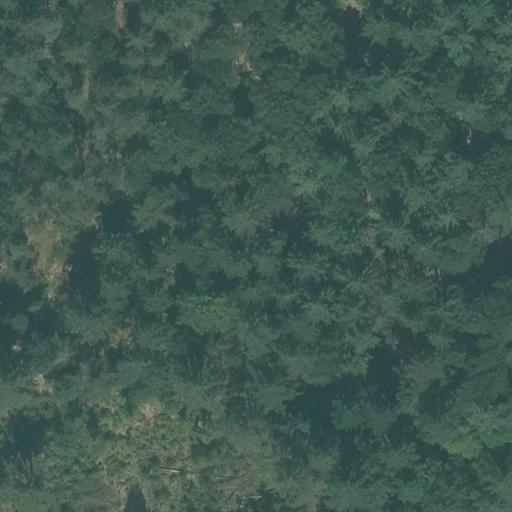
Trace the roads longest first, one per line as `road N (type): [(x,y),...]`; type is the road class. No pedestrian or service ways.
road 1 (track): [(511,454),(190,384),(44,302)]
road 2 (track): [(257,0),(0,371)]
